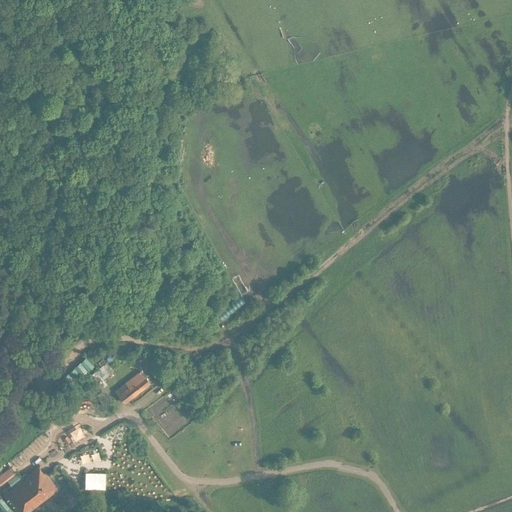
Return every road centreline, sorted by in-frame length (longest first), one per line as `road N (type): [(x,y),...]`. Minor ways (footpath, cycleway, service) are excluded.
road 1 (track): [(398,511),(383,483),(342,467),(182,484),(131,416),(37,464)]
road 2 (track): [(506,118),(401,196),(232,342)]
road 3 (track): [(232,342),(263,476)]
road 4 (track): [(232,342),(197,349),(99,331)]
road 5 (track): [(59,430),(44,402),(57,368),(99,331)]
